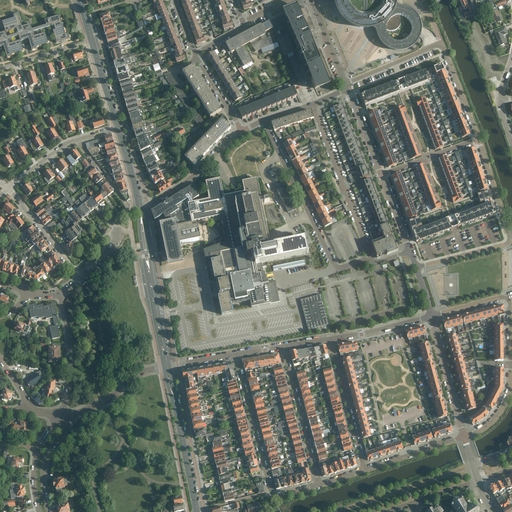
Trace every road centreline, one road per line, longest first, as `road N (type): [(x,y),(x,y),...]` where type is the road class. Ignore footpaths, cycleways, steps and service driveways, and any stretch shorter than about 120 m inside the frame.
road 1 (residential): [(463,436),(488,424),(507,393),(509,304),(499,297),(431,317)]
road 2 (residential): [(478,139),(441,44),(346,86)]
road 3 (residential): [(415,267),(508,243),(478,139)]
road 4 (residential): [(263,120),(335,266),(372,261)]
road 5 (residential): [(311,104),(372,261)]
road 6 (secondary): [(166,367),(139,207)]
road 7 (secondary): [(196,511),(166,367)]
road 8 (residential): [(272,496),(234,355)]
road 9 (residential): [(318,484),(283,346)]
road 10 (residential): [(364,469),(330,339)]
road 11 (residential): [(241,131),(183,187),(139,207)]
road 12 (residential): [(59,416),(68,349),(59,293)]
road 13 (residential): [(463,436),(431,317)]
road 14 (residential): [(59,416),(166,367)]
